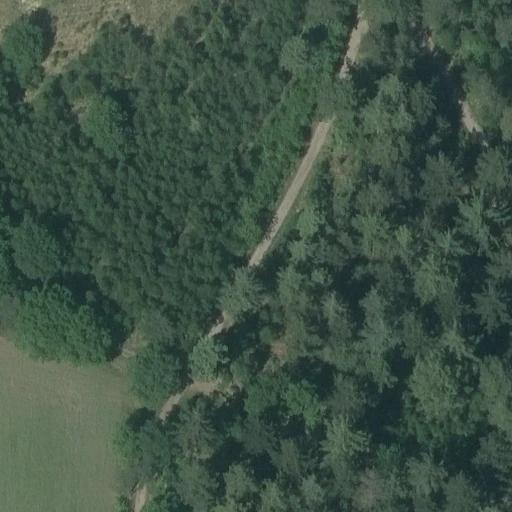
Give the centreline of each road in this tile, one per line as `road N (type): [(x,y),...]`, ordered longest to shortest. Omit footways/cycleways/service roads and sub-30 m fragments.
road 1 (track): [(366,0),(308,162),(160,413),(140,511)]
road 2 (track): [(0,273),(78,330),(180,382)]
